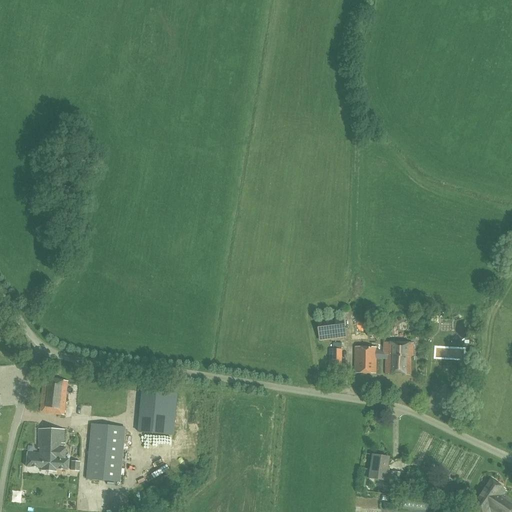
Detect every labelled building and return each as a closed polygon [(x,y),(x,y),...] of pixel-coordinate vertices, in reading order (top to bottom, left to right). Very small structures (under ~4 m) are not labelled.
[(325,329),(319,329),(320,335),(320,340),(342,337),(340,323),(334,324),(335,329),(325,330),(325,329)] [(413,355),(413,344),(384,342),(383,355),(386,355),(385,374),(410,374),(411,355),(413,355)] [(376,374),(376,348),(355,347),(355,373),(376,374)] [(329,349),(329,369),(342,369),(342,349),(341,349),(333,349),(329,349)] [(55,416),(64,415),(68,381),(44,379),(40,413),(55,416)] [(83,383),(84,395),(92,395),(92,383),(83,383)] [(143,387),(139,429),(174,432),(178,390),(143,387)] [(72,412),(78,411),(78,394),(68,394),(68,416),(72,416),(72,412)] [(125,411),(125,399),(114,399),(113,411),(125,411)] [(119,482),(125,428),(92,424),(86,479),(119,482)] [(26,456),(26,467),(41,469),(41,471),(56,473),(57,470),(68,471),(69,459),(65,459),(66,448),(63,448),(64,447),(65,447),(65,444),(64,444),(65,430),(38,429),(38,452),(36,452),(37,449),(27,449),(26,456)] [(399,483),(401,473),(387,471),(389,457),(372,455),(369,478),(385,481),(384,485),(391,486),(392,482),(399,483)] [(79,472),(80,462),(72,461),(71,471),(79,472)] [(435,493),(437,483),(407,476),(404,487),(435,493)] [(511,511),(511,499),(504,494),(506,491),(504,490),(505,489),(491,480),(472,508),(478,511),(511,511)] [(425,511),(426,503),(403,500),(402,508),(425,511)]
